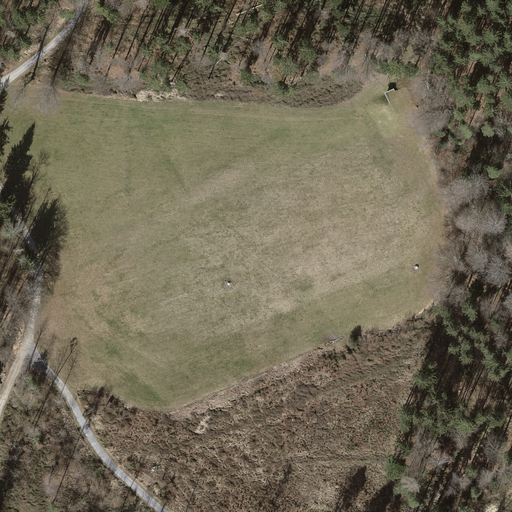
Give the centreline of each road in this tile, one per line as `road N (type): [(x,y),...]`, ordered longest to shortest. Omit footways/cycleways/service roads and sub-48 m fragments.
road 1 (track): [(0,187),(36,251),(42,289),(29,350),(0,401)]
road 2 (track): [(160,511),(101,456),(67,395),(29,350)]
road 3 (track): [(450,0),(419,18),(390,81),(354,111)]
road 4 (track): [(85,0),(55,42),(0,86)]
